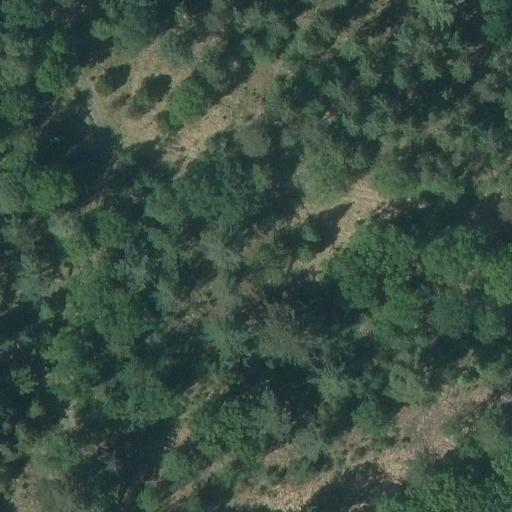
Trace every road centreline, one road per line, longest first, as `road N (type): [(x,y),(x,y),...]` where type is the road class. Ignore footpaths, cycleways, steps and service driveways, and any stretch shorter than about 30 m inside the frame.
road 1 (track): [(40,0),(104,98),(118,149),(73,346),(67,511)]
road 2 (track): [(511,242),(0,113)]
